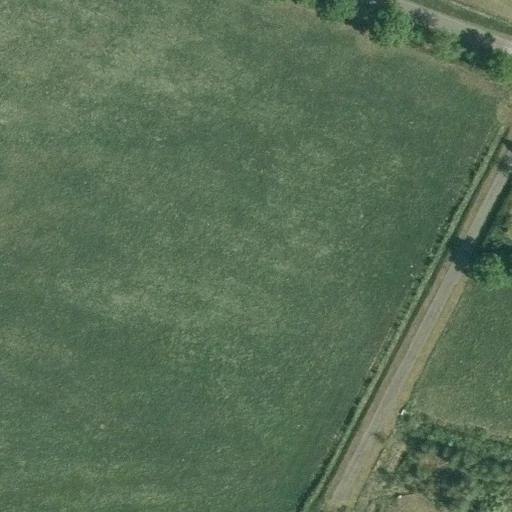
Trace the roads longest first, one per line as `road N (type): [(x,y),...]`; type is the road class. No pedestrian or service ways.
road 1 (unclassified): [(335,497),(511,160)]
road 2 (unclassified): [(511,49),(380,0)]
